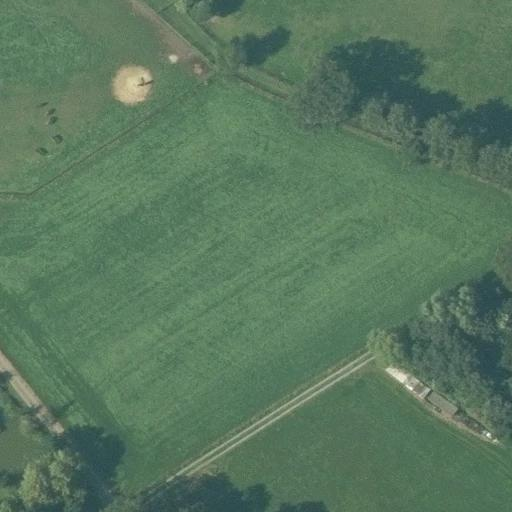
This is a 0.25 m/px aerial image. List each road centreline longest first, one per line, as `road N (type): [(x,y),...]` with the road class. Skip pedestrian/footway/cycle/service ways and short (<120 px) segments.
road 1 (track): [(511,266),(124,511)]
road 2 (track): [(112,511),(0,373)]
